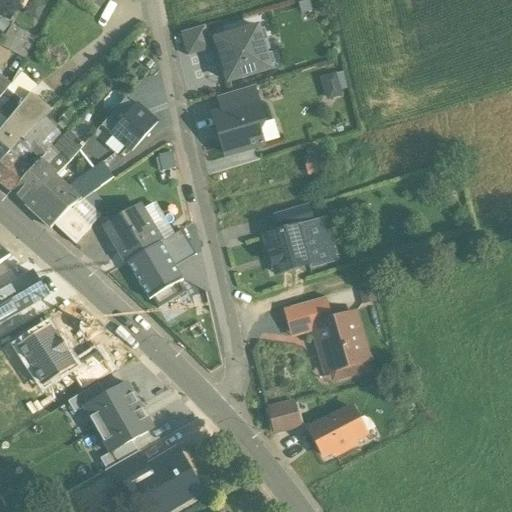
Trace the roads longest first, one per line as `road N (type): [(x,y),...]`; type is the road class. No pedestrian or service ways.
road 1 (tertiary): [(0,211),(250,446),(303,511)]
road 2 (track): [(228,321),(511,236)]
